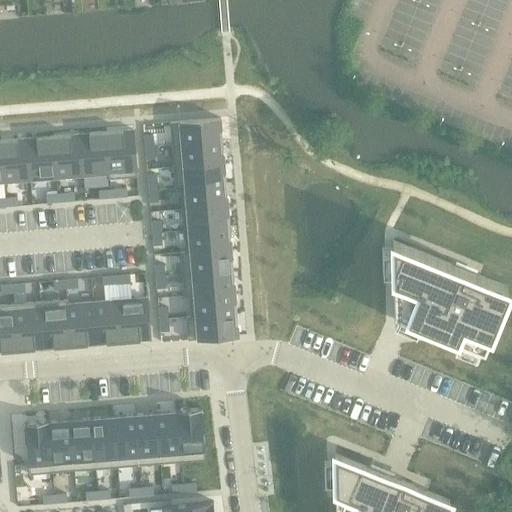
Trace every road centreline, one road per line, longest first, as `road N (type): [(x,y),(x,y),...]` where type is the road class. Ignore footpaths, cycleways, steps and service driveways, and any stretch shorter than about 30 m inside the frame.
road 1 (residential): [(232,357),(275,353),(511,437)]
road 2 (residential): [(232,357),(0,373)]
road 3 (residential): [(252,511),(232,357)]
